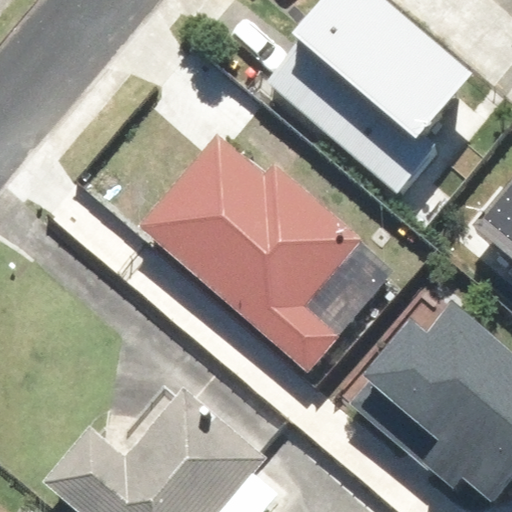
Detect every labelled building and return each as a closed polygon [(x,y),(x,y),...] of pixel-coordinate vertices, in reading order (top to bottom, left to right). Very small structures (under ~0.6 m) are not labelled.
[(351,0),(285,84),(410,183),(490,83),(386,0),(351,0)] [(344,336),(315,311),(366,245),(227,138),(183,194),(180,191),(149,227),(312,371),(344,336)] [(511,207),(492,233),(511,248),(511,207)] [(360,406),(471,499),(480,488),(501,506),(511,493),(511,350),(467,312),(439,345),(423,332),(360,406)] [(101,436),(56,488),(84,511),(230,511),(274,462),(194,395),(134,465),(101,436)]
